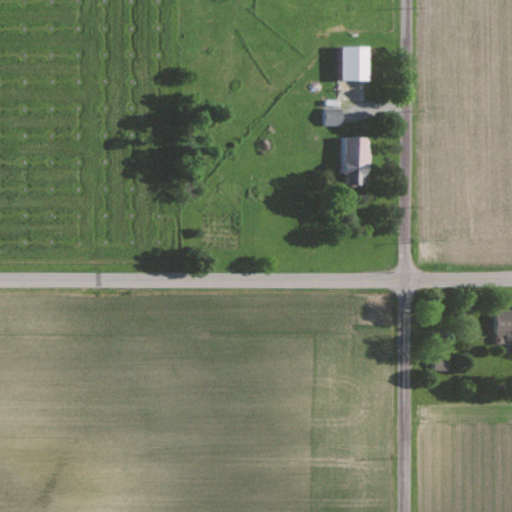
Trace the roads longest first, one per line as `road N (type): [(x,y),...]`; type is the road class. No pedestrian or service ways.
road 1 (tertiary): [(511,277),(0,279)]
road 2 (residential): [(405,279),(405,0)]
road 3 (tertiary): [(403,511),(405,279)]
